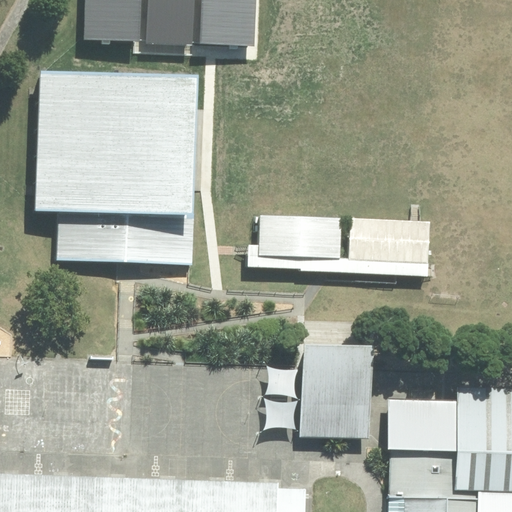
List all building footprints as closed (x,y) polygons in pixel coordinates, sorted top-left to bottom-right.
[(139,0),(86,0),(85,43),(139,44),(139,0)] [(192,0),(148,0),(148,46),(192,46),(192,0)] [(254,0),(202,0),(201,48),(253,49),(254,0)] [(184,92),(37,91),(35,266),(182,267),(184,92)] [(432,221),(352,215),(349,260),(429,265),(432,221)] [(342,221),(257,219),(256,258),(341,260),(342,221)] [(366,360),(298,359),(297,456),(366,457),(366,360)] [(511,390),(390,390),(390,474),(511,474),(511,390)] [(270,511),(272,488),(0,480),(0,511),(270,511)] [(511,511),(511,499),(476,499),(475,511),(511,511)] [(468,511),(468,503),(376,505),(376,511),(468,511)]
